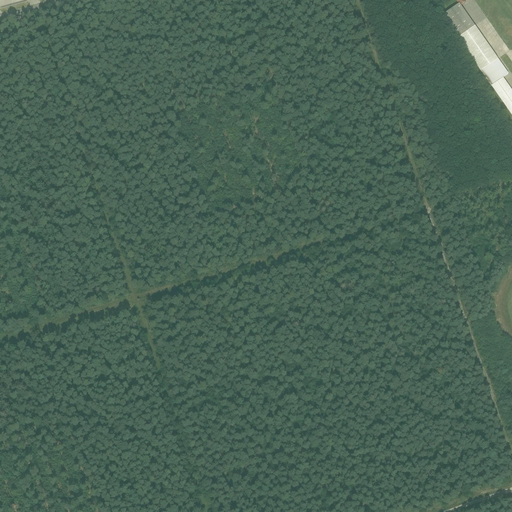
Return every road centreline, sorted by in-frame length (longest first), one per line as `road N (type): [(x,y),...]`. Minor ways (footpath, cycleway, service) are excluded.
road 1 (track): [(0,339),(511,176)]
road 2 (track): [(38,8),(206,511)]
road 3 (track): [(360,0),(511,458)]
road 4 (track): [(511,126),(430,0)]
